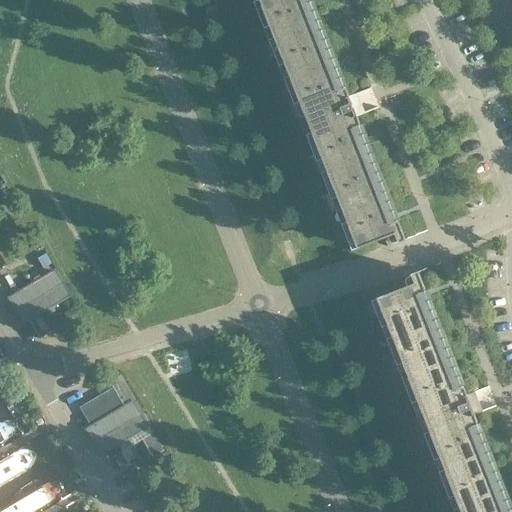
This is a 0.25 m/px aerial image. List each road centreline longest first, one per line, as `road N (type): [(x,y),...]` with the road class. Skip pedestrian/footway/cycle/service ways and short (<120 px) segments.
road 1 (unclassified): [(262,312),(137,0)]
road 2 (residential): [(262,312),(511,214)]
road 3 (unclassified): [(511,196),(420,0)]
road 4 (unclassified): [(345,511),(262,312)]
road 5 (residential): [(37,382),(115,511)]
road 6 (residential): [(145,345),(262,312)]
